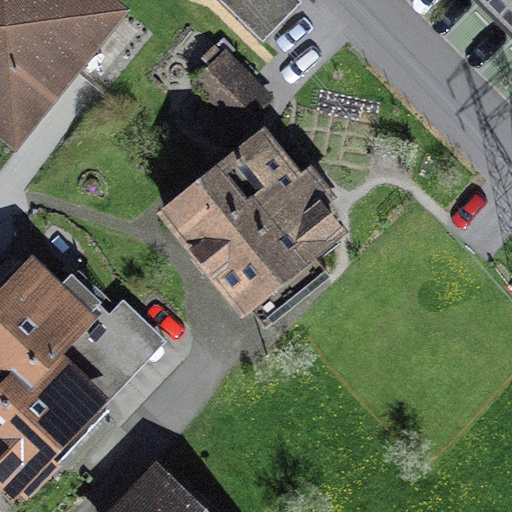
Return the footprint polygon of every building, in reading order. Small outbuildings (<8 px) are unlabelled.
[(97,0),(0,0),(0,126),(14,138),(115,14),(97,0)] [(223,0),(263,38),(296,4),(291,0),(223,0)] [(511,0),(494,0),(511,17),(511,0)] [(227,59),(200,84),(239,124),(266,99),(227,59)] [(262,139),(168,216),(244,309),(292,270),(311,292),(328,278),(310,255),(338,233),(317,207),(327,199),(307,175),(298,183),(262,139)] [(0,403),(48,357),(99,303),(72,278),(56,295),(32,272),(0,305),(0,403)] [(110,314),(99,303),(48,357),(95,402),(104,408),(167,342),(122,301),(110,314)] [(48,357),(0,403),(0,478),(11,489),(95,402),(48,357)] [(196,511),(156,474),(118,511),(196,511)]
